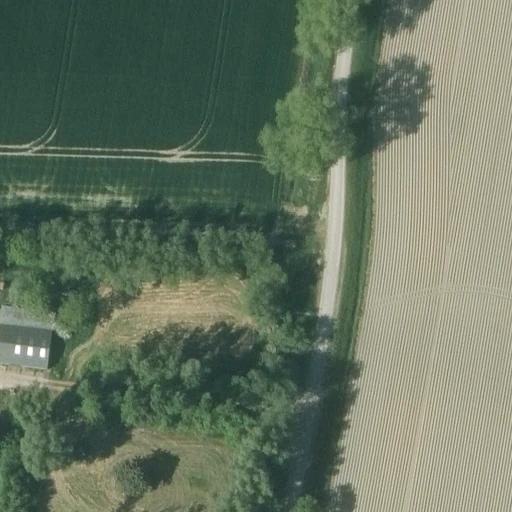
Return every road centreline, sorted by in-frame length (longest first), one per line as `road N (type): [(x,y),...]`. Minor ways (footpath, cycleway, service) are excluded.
road 1 (unclassified): [(289,511),(338,250),(340,81),(353,0)]
road 2 (track): [(305,426),(0,393)]
